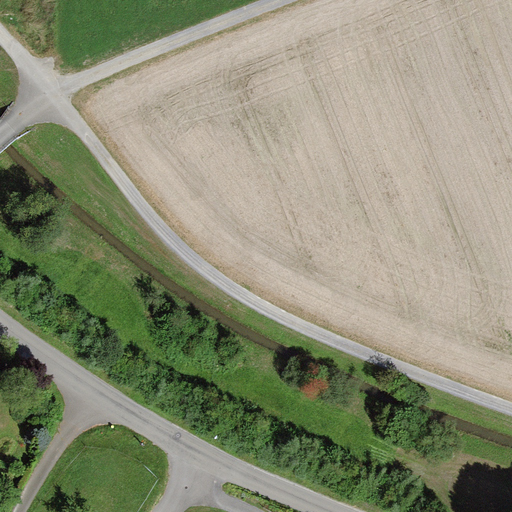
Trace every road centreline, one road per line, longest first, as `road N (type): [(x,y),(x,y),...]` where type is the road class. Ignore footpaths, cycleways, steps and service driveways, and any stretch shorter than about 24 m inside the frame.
road 1 (track): [(0,31),(195,260),(354,350),(511,410)]
road 2 (unclassified): [(332,511),(167,438),(83,391),(0,328)]
road 3 (track): [(279,0),(75,81),(0,136)]
road 4 (track): [(18,511),(83,391)]
